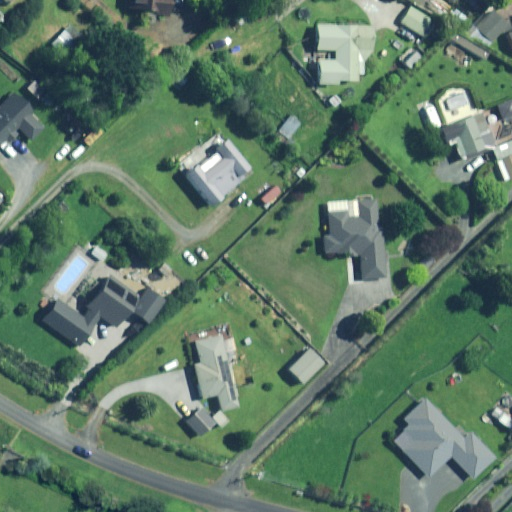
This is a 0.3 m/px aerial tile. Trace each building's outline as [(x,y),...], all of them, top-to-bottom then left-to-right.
[(169,14),(170,0),(130,0),(130,8),(169,14)] [(430,20),(410,8),(400,23),(420,36),(430,20)] [(505,25),(491,12),(475,29),(489,43),(505,25)] [(78,34),(69,25),(53,41),(66,55),(73,47),(69,42),(78,34)] [(367,59),(369,27),(316,25),(315,50),(333,50),(333,61),(318,60),(317,84),(335,85),(336,81),(354,81),(354,73),(361,74),(361,59),(367,59)] [(459,33),(454,42),(482,59),(487,50),(459,33)] [(418,58),(412,50),(400,60),(407,67),(418,58)] [(44,90),(33,80),(24,88),(35,99),(44,90)] [(43,124),(11,92),(0,103),(0,143),(16,128),(27,140),(43,124)] [(511,115),(511,111),(509,103),(495,107),(499,119),(511,115)] [(486,111),(477,114),(445,126),(457,161),(489,149),(485,138),(489,136),(488,133),(494,131),(486,111)] [(511,138),(489,147),(494,161),(502,181),(511,177),(511,138)] [(250,171),(225,140),(214,149),(215,152),(184,178),(208,206),(250,171)] [(281,193),(275,187),(260,199),(265,206),(281,193)] [(374,230),(373,199),(346,199),(346,212),(327,213),(328,236),(324,236),(324,255),(359,254),(359,280),(384,280),(383,254),(381,254),(381,230),(374,230)] [(454,242),(440,225),(433,232),(431,230),(418,242),(422,247),(418,251),(428,263),(438,254),(442,258),(452,249),(449,246),(454,242)] [(107,254),(95,246),(90,254),(102,261),(107,254)] [(136,297),(107,276),(78,316),(56,300),(41,321),(77,348),(99,317),(113,328),(136,297)] [(197,363),(191,364),(199,399),(202,398),(205,410),(217,407),(218,412),(235,407),(233,398),(240,396),(232,361),(227,362),(221,336),(193,342),(197,363)] [(324,363),(309,348),(287,370),(301,385),(324,363)] [(402,420),(407,425),(399,432),(409,441),(399,451),(425,478),(447,456),(470,479),(491,458),(461,427),(455,433),(423,399),(402,420)] [(214,424),(199,408),(184,422),(198,438),(214,424)]
